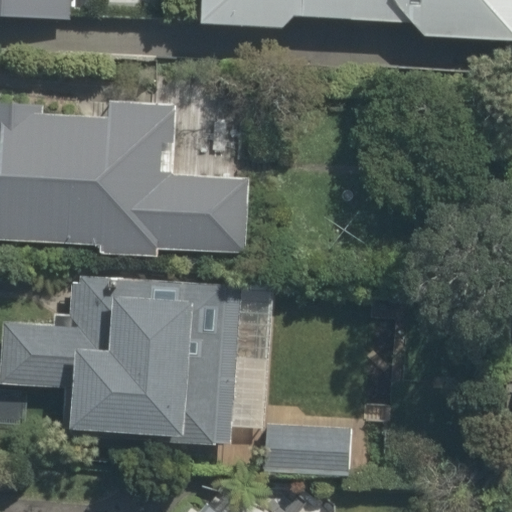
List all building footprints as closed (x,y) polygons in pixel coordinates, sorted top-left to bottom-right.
[(0,0),(0,15),(76,19),(76,0),(0,0)] [(400,20),(400,38),(507,43),(509,0),(181,0),(181,17),(278,22),(278,14),(400,20)] [(156,258),(156,246),(242,250),(246,170),(145,165),(147,137),(171,138),(173,100),(94,97),(93,118),(29,115),(30,94),(0,92),(0,239),(77,243),(77,254),(156,258)] [(0,389),(56,392),(54,426),(168,432),(167,450),(224,452),(232,278),(61,270),(59,321),(0,318),(0,389)] [(226,511),(200,492),(185,511),(226,511)]
